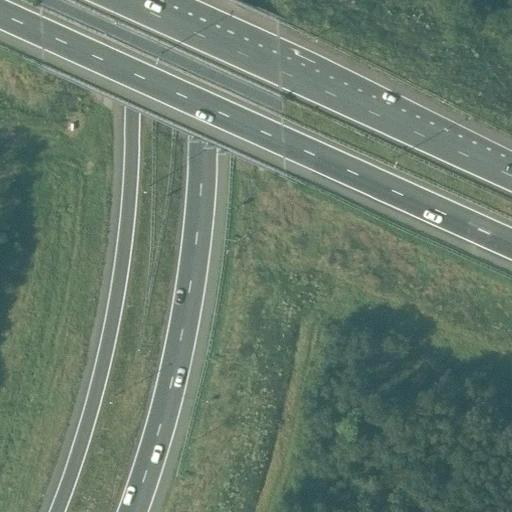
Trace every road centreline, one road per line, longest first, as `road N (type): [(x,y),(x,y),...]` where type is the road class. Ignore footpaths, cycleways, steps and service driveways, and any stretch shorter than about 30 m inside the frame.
road 1 (motorway): [(0,13),(511,245)]
road 2 (motorway): [(128,0),(133,113),(120,281),(59,511)]
road 3 (motorway): [(137,511),(174,394),(204,230),(205,0)]
road 4 (motorway): [(511,176),(122,0)]
